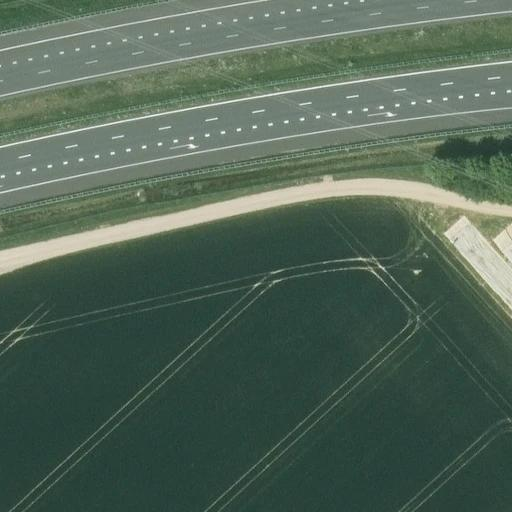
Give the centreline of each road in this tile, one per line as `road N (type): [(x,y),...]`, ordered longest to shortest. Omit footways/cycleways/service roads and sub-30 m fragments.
road 1 (track): [(0,261),(344,188),(393,187),(511,209)]
road 2 (motorway): [(0,169),(255,116),(511,80)]
road 3 (motorway): [(423,5),(207,34),(0,76)]
